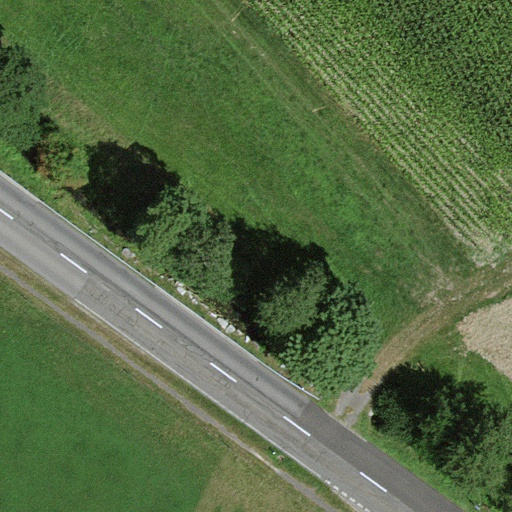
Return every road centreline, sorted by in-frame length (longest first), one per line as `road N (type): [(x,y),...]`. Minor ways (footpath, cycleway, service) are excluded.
road 1 (secondary): [(0,207),(416,511)]
road 2 (track): [(454,311),(177,0)]
road 3 (track): [(511,286),(454,311),(381,370),(320,442)]
